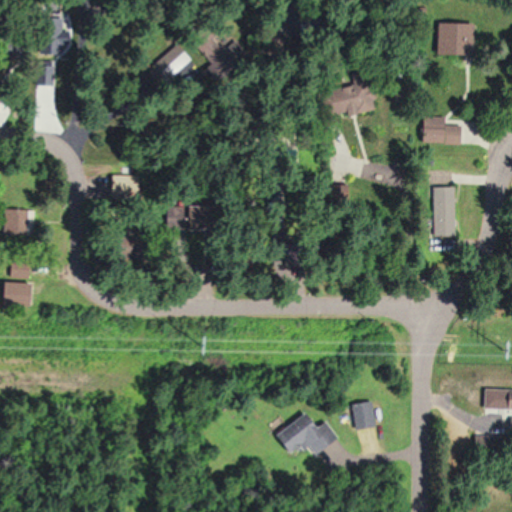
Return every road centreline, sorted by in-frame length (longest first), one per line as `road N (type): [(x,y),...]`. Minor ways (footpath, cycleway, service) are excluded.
road 1 (residential): [(0,138),(69,155),(100,307),(162,297),(396,304),(423,298),(455,284),(483,251),(511,151)]
road 2 (residential): [(423,298),(424,511)]
